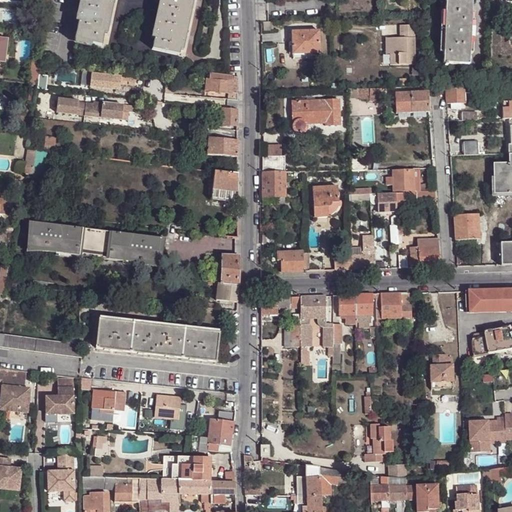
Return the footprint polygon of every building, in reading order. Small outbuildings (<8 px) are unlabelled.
[(43,9),(50,10),(51,0),(42,0),(41,8),(43,9)] [(83,0),(80,14),(78,20),(74,42),(101,48),(107,18),(111,0),(83,0)] [(159,0),(150,39),(153,40),(162,0),(159,0)] [(162,0),(153,40),(151,50),(178,56),(184,30),(188,11),(190,0),(162,0)] [(443,65),(446,65),(468,65),(469,51),(470,33),(470,30),(471,11),(471,1),(445,1),(442,65),(443,65)] [(40,33),(46,33),(49,14),(43,13),(40,33)] [(494,18),(494,36),(506,36),(507,18),(494,18)] [(403,37),(399,37),(389,37),(389,54),(389,64),(414,64),(414,25),(398,25),(399,33),(403,33),(403,37)] [(319,31),(291,32),(291,42),(291,45),(292,54),(293,54),(319,53),(320,53),(319,31)] [(9,39),(0,37),(0,61),(6,62),(9,39)] [(32,61),(29,85),(37,86),(40,62),(32,61)] [(482,83),(483,69),(469,69),(468,82),(482,83)] [(136,80),(91,75),(90,88),(120,91),(120,86),(135,87),(136,80)] [(236,95),(236,78),(209,75),(208,80),(206,80),(205,91),(236,95)] [(174,76),(167,76),(165,93),(172,94),(174,76)] [(399,80),(399,88),(407,88),(407,79),(399,80)] [(445,86),(446,104),(465,104),(464,86),(445,86)] [(380,89),(368,89),(368,92),(368,98),(384,99),(384,94),(384,88),(380,89)] [(368,98),(368,92),(350,92),(350,100),(368,100),(368,98)] [(395,114),(410,113),(409,93),(394,94),(395,114)] [(429,113),(428,93),(409,93),(410,113),(429,113)] [(78,102),(58,99),(56,114),(84,117),(86,104),(79,103),(78,102)] [(291,102),(292,127),(293,131),(295,133),(299,135),(303,134),(306,131),(307,127),(307,124),(325,124),(325,126),(339,126),(339,101),(291,102)] [(88,104),(86,104),(84,117),(128,121),(129,113),(137,113),(137,107),(93,103),(93,105),(88,104)] [(237,127),(237,112),(224,110),(222,110),(223,126),(223,127),(237,127)] [(45,138),(44,150),(54,151),(55,139),(45,138)] [(237,159),(237,142),(209,139),(207,156),(237,159)] [(463,156),(478,156),(477,143),(462,143),(463,156)] [(265,146),(265,156),(280,156),(280,146),(265,146)] [(25,168),(32,169),(35,155),(27,154),(25,168)] [(511,154),(508,154),(508,163),(493,164),(494,192),(511,192),(511,191),(511,154)] [(262,156),(262,171),(280,170),(280,156),(265,156),(262,156)] [(350,160),(351,171),(366,170),(366,160),(350,160)] [(420,169),(412,169),(412,171),(392,171),(393,177),(386,177),(386,186),(393,186),(393,191),(416,191),(417,193),(417,202),(435,201),(434,192),(420,193),(420,169)] [(237,203),(237,175),(213,172),(213,178),(210,200),(237,203)] [(262,173),(262,197),(277,197),(277,204),(284,203),(284,193),(286,193),(286,185),(284,185),(284,172),(262,173)] [(330,203),(337,203),(337,186),(312,188),(313,218),(327,217),(327,215),(327,207),(328,207),(330,206),(330,205),(330,203)] [(395,194),(377,195),(377,201),(378,213),(396,213),(396,211),(396,207),(395,194)] [(405,194),(395,194),(396,207),(403,207),(406,206),(405,194)] [(0,208),(0,207),(8,208),(10,198),(2,197),(1,200),(0,200),(0,208)] [(340,203),(337,203),(330,203),(330,205),(330,206),(328,207),(327,207),(327,215),(330,214),(331,213),(335,211),(337,207),(340,207),(340,203)] [(0,215),(7,216),(8,208),(0,207),(0,208),(0,215)] [(453,216),(455,241),(479,240),(477,215),(464,215),(453,216)] [(28,251),(93,259),(96,231),(31,223),(28,251)] [(237,239),(237,230),(223,230),(223,236),(237,239)] [(96,231),(93,259),(157,267),(161,239),(96,231)] [(373,243),(372,231),(366,231),(363,236),(363,243),(373,243)] [(262,238),(262,247),(276,246),(276,237),(262,238)] [(362,255),(351,256),(351,261),(352,271),(374,270),(373,243),(363,243),(362,243),(362,255)] [(511,243),(500,243),(500,260),(501,266),(511,265),(511,243)] [(439,268),(438,247),(418,248),(410,248),(411,269),(439,268)] [(281,273),(303,272),(302,254),(277,256),(277,264),(281,264),(281,273)] [(237,287),(237,258),(222,257),(222,273),(221,285),(237,287)] [(352,271),(351,261),(337,262),(337,271),(352,271)] [(0,280),(7,282),(9,267),(2,266),(0,278),(0,280)] [(237,298),(237,287),(221,285),(217,284),(216,301),(237,304),(237,298)] [(511,290),(466,292),(466,295),(465,295),(465,309),(466,309),(466,312),(511,311),(511,290)] [(375,294),(376,319),(410,318),(409,306),(408,306),(407,293),(375,294)] [(355,324),(355,328),(368,327),(368,322),(370,322),(370,315),(372,314),(372,294),(355,295),(355,324)] [(345,324),(355,324),(355,295),(338,296),(338,315),(345,315),(345,324)] [(326,296),(301,297),(301,307),(301,319),(300,320),(300,326),(300,340),(300,347),(311,347),(311,330),(310,326),(308,325),(309,319),(316,319),(317,324),(317,325),(318,326),(319,327),(321,328),(322,328),(322,347),(327,347),(327,357),(332,357),(332,348),(332,344),(332,325),(326,325),(326,296)] [(261,298),(261,315),(278,314),(278,308),(278,297),(261,298)] [(295,308),(301,307),(301,297),(285,297),(285,308),(295,308)] [(133,325),(99,321),(95,349),(104,350),(103,351),(122,353),(122,352),(129,353),(133,325)] [(133,322),(133,325),(184,330),(185,327),(133,322)] [(184,330),(133,325),(129,353),(137,354),(137,355),(146,356),(147,355),(165,357),(165,358),(173,358),(181,358),(184,330)] [(332,344),(332,348),(340,348),(341,348),(341,325),(332,325),(332,344)] [(298,348),(298,340),(292,340),(292,326),(287,326),(285,328),(285,340),(285,348),(298,348)] [(298,340),(300,340),(300,326),(292,326),(292,340),(298,340)] [(510,328),(473,335),(471,339),(473,358),(511,351),(511,331),(510,332),(510,328)] [(218,334),(184,330),(181,358),(189,360),(188,360),(207,362),(207,361),(215,362),(218,334)] [(0,348),(80,359),(80,346),(66,344),(0,335),(0,348)] [(80,346),(80,338),(67,337),(66,344),(80,346)] [(430,365),(430,389),(453,388),(453,364),(448,364),(447,357),(447,355),(432,355),(432,365),(430,365)] [(9,372),(0,370),(0,381),(3,382),(0,405),(0,411),(27,414),(30,390),(25,390),(25,382),(12,380),(13,372),(9,372)] [(46,397),(46,415),(57,415),(73,415),(73,379),(58,379),(58,397),(46,397)] [(90,380),(80,380),(80,386),(80,391),(90,391),(90,380)] [(94,390),(92,409),(91,423),(111,425),(112,411),(114,411),(115,392),(94,390)] [(115,392),(114,411),(123,412),(125,393),(115,392)] [(154,397),(152,418),(176,421),(179,400),(154,397)] [(234,416),(234,413),(225,412),(224,421),(232,422),(232,423),(233,423),(234,416)] [(506,441),(505,418),(497,418),(497,421),(469,422),(471,453),(486,452),(486,441),(490,440),(490,434),(498,434),(498,444),(506,443),(506,441)] [(208,432),(231,434),(232,423),(232,422),(224,421),(209,419),(208,432)] [(379,425),(370,425),(371,440),(373,440),(373,455),(364,455),(365,463),(382,462),(382,455),(393,455),(392,441),(390,441),(389,428),(379,428),(379,425)] [(230,447),(231,434),(208,432),(207,437),(207,444),(221,446),(230,447)] [(490,440),(486,441),(486,452),(490,452),(490,444),(498,444),(498,434),(490,434),(490,440)] [(107,437),(96,437),(96,449),(102,449),(102,443),(106,444),(107,437)] [(207,451),(220,452),(221,446),(207,444),(206,451),(207,451)] [(261,446),(261,458),(269,458),(269,446),(261,446)] [(74,456),(58,456),(58,464),(74,464),(74,456)] [(162,480),(171,480),(171,466),(177,467),(177,457),(163,456),(162,480)] [(178,480),(209,480),(209,458),(177,457),(177,467),(171,466),(171,480),(178,480)] [(11,460),(0,458),(0,490),(19,492),(22,470),(10,469),(11,460)] [(74,464),(58,464),(58,472),(48,472),(48,492),(64,492),(64,502),(74,502),(74,464)] [(406,465),(388,466),(388,477),(396,477),(407,477),(406,465)] [(89,466),(89,477),(103,477),(103,466),(89,466)] [(306,496),(320,496),(320,487),(320,481),(319,473),(319,468),(305,466),(305,478),(306,496)] [(511,475),(511,466),(492,470),(483,471),(484,481),(491,480),(491,485),(502,484),(501,477),(511,475)] [(319,468),(319,473),(339,477),(348,479),(349,473),(319,468)] [(319,473),(320,481),(332,483),(337,484),(338,481),(339,477),(319,473)] [(297,478),(298,496),(306,496),(305,478),(297,478)] [(388,486),(389,487),(397,486),(397,478),(388,478),(388,486)] [(405,478),(397,478),(397,486),(405,486),(405,478)] [(415,485),(415,478),(407,478),(405,478),(405,486),(406,500),(416,500),(415,485)] [(104,488),(105,479),(82,479),(82,487),(90,487),(104,488)] [(125,486),(125,479),(105,479),(104,488),(105,490),(110,490),(110,491),(114,491),(113,503),(131,503),(131,502),(138,502),(138,501),(137,490),(138,490),(139,483),(133,483),(131,483),(131,486),(125,486)] [(160,495),(160,480),(147,480),(148,499),(156,499),(160,499),(160,495)] [(179,494),(178,480),(171,480),(162,480),(160,480),(160,495),(179,494)] [(209,482),(209,480),(178,480),(179,494),(201,495),(201,505),(205,505),(210,505),(210,504),(209,494),(209,482)] [(235,496),(234,484),(209,482),(209,494),(223,495),(235,496)] [(427,511),(428,509),(438,509),(437,484),(415,485),(416,500),(416,511),(427,511)] [(478,511),(479,511),(478,494),(477,494),(476,485),(456,487),(455,495),(456,502),(454,502),(454,510),(456,510),(456,511),(478,511)] [(382,511),(390,511),(390,503),(389,487),(388,486),(381,486),(377,486),(371,486),(371,487),(372,509),(382,509),(382,511)] [(389,487),(390,503),(397,503),(398,511),(406,511),(406,500),(405,486),(397,486),(389,487)] [(82,487),(83,498),(89,498),(89,495),(90,495),(90,487),(82,487)] [(174,503),(179,504),(179,494),(160,495),(160,499),(160,503),(162,503),(174,503)] [(209,494),(210,504),(223,504),(223,495),(209,494)] [(83,498),(83,511),(97,511),(107,511),(107,495),(90,495),(89,495),(89,498),(83,498)] [(298,496),(295,496),(295,503),(307,504),(306,496),(298,496)] [(307,504),(307,511),(321,511),(320,496),(306,496),(307,504)]
